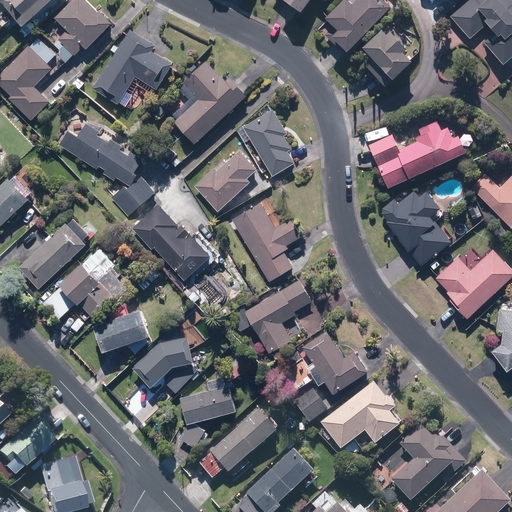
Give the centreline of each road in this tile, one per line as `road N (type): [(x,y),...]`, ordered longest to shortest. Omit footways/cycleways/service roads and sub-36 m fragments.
road 1 (residential): [(190,0),(270,40),(315,83),(329,114),(354,256),(388,307),(511,437)]
road 2 (residential): [(149,471),(0,313)]
